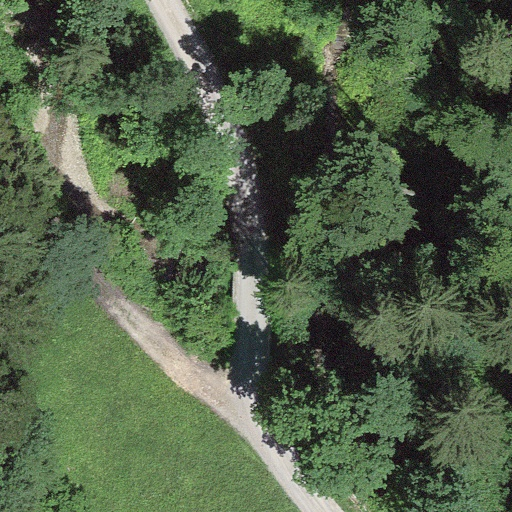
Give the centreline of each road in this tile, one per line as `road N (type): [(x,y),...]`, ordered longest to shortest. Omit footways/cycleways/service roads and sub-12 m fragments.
road 1 (unclassified): [(159,0),(212,99),(243,188),(260,405),(334,511)]
road 2 (track): [(0,144),(136,316),(195,372),(270,424)]
